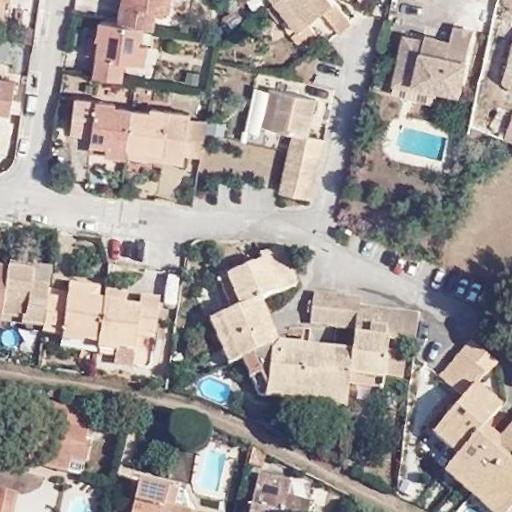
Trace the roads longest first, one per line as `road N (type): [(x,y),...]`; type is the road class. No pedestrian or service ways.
road 1 (residential): [(22,202),(180,229),(253,219),(318,237),(460,318)]
road 2 (residential): [(22,202),(57,0)]
